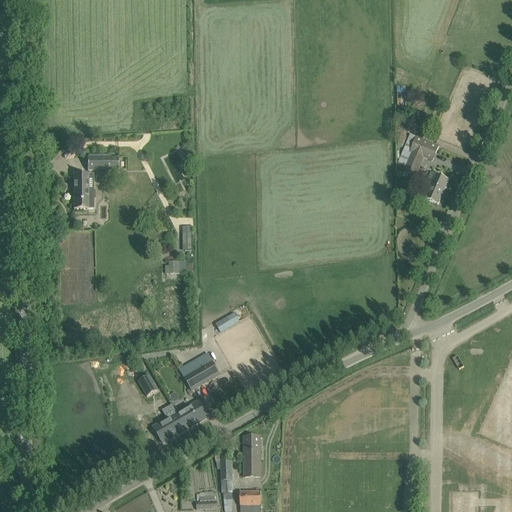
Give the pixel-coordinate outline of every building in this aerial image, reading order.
[(397,164),(406,167),(405,169),(406,169),(403,176),(413,180),(416,173),(417,173),(423,158),(432,162),(439,147),(410,135),(402,155),(397,164)] [(87,171),(118,171),(118,158),(87,158),(87,171)] [(426,184),(430,185),(424,199),(438,205),(449,181),(431,173),(426,184)] [(88,174),(73,174),(74,210),(88,210),(94,210),(93,200),(88,200),(88,191),(93,191),(93,174),(88,174)] [(183,252),(192,252),(191,230),(185,230),(185,234),(183,234),(183,252)] [(167,266),(167,275),(187,274),(187,262),(171,263),(171,266),(167,266)] [(235,315),(216,326),(221,333),(239,322),(235,315)] [(180,371),(192,392),(220,376),(208,355),(180,371)] [(149,376),(138,382),(139,384),(147,398),(157,391),(150,378),(149,376)] [(178,401),(179,398),(177,395),(174,394),(171,396),(170,399),(172,402),(175,403),(178,401)] [(198,402),(176,415),(185,431),(208,418),(198,402)] [(167,420),(153,428),(163,444),(185,431),(176,415),(167,420)] [(142,418),(134,423),(141,435),(150,430),(142,418)] [(260,438),(244,438),(244,478),(260,478),(260,438)] [(231,462),(220,463),(221,470),(221,483),(232,482),(231,462)] [(200,495),(197,495),(197,502),(200,502),(214,502),(214,493),(200,494),(200,495)] [(261,493),(240,493),(240,507),(261,507),(261,493)] [(232,511),(232,494),(224,495),(225,511),(232,511)] [(217,502),(196,503),(196,511),(217,510),(217,502)]
